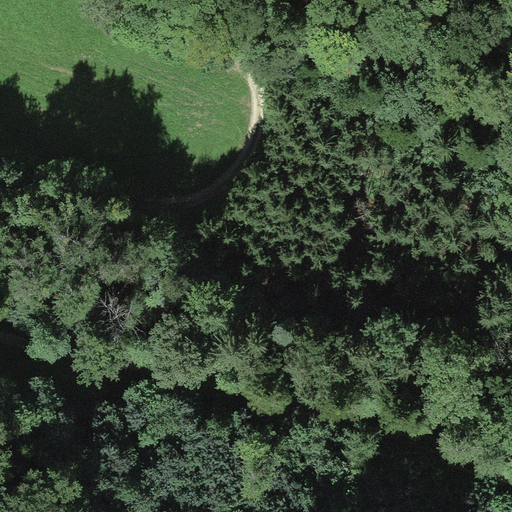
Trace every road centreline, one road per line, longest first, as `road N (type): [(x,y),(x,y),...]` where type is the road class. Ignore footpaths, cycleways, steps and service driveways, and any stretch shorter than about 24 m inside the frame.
road 1 (track): [(511,481),(249,389),(0,330)]
road 2 (track): [(0,151),(69,169),(159,210),(203,197),(232,174),(257,130),(257,79),(241,0)]
